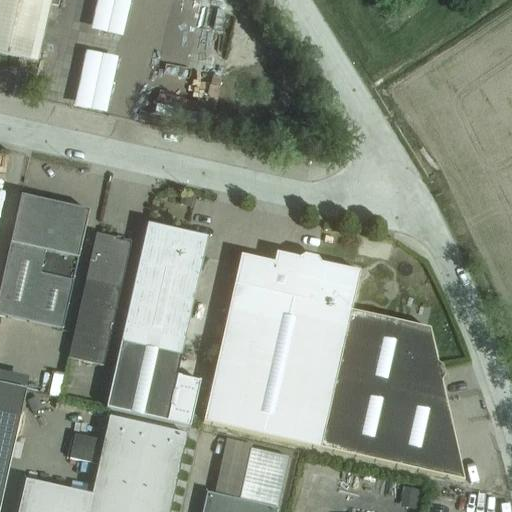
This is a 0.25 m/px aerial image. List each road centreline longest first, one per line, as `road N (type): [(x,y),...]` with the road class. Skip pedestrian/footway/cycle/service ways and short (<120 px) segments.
road 1 (unclassified): [(410,194),(325,191),(0,122)]
road 2 (unclassified): [(511,431),(468,298),(410,194)]
road 3 (unclassified): [(410,194),(292,0)]
